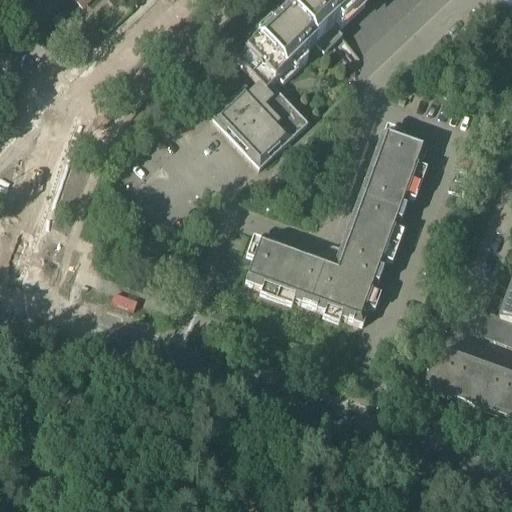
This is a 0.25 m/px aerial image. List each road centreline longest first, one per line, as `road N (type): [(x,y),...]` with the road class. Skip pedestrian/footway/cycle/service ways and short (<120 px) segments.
road 1 (residential): [(4,273),(35,303),(511,478)]
road 2 (residential): [(511,363),(456,343),(511,184)]
road 3 (track): [(23,333),(11,350),(34,462),(35,511)]
road 4 (tertiary): [(193,0),(71,119)]
road 5 (tertiary): [(4,273),(21,254),(71,119)]
road 6 (unknown): [(158,233),(188,181),(235,215)]
